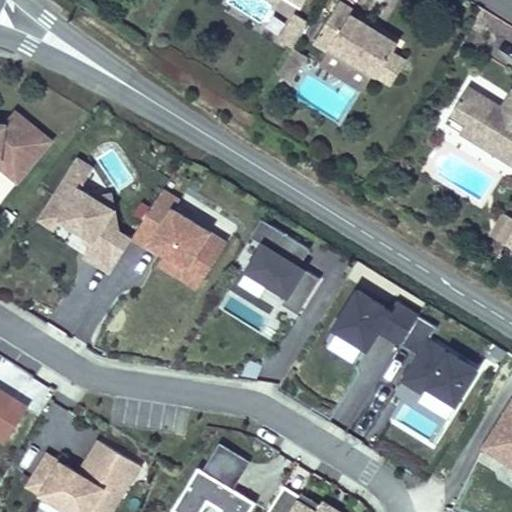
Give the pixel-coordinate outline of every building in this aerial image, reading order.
[(375,68),(389,46),(395,36),(348,8),(351,3),(345,0),(332,0),(310,35),(326,46),(328,39),(375,68)] [(272,31),(288,39),(303,14),(288,3),(272,31)] [(284,77),(302,48),(289,40),(271,69),(284,77)] [(402,55),(389,46),(375,68),(388,77),(402,55)] [(511,101),(509,107),(495,100),(465,79),(449,104),(479,122),(472,132),(511,157),(511,101)] [(509,107),(511,101),(511,84),(509,83),(495,100),(509,107)] [(443,114),(472,132),(479,122),(449,104),(443,114)] [(23,163),(42,136),(4,109),(0,115),(0,163),(4,167),(12,156),(23,163)] [(15,174),(23,163),(12,156),(4,167),(15,174)] [(122,230),(114,193),(99,196),(84,187),(96,167),(78,156),(38,221),(57,232),(63,222),(94,242),(85,258),(111,275),(133,240),(135,237),(122,230)] [(0,170),(11,179),(15,174),(4,167),(0,163),(0,170)] [(199,291),(230,242),(215,232),(216,231),(179,208),(184,199),(166,188),(135,237),(133,240),(160,256),(162,252),(167,255),(160,266),(199,291)] [(511,213),(499,205),(483,231),(511,248),(511,213)] [(299,265),(309,249),(261,218),(244,245),(253,252),(241,271),(285,299),(282,304),(297,314),(320,279),(299,265)] [(396,338),(414,309),(391,295),(386,304),(353,285),(330,323),(363,343),(379,317),(385,321),(381,328),(396,338)] [(453,398),(474,364),(425,334),(433,321),(414,309),(396,338),(414,349),(399,374),(420,387),(424,380),(453,398)] [(372,351),(333,419),(373,441),(388,415),(364,402),(388,360),(372,351)] [(453,398),(424,380),(420,387),(415,395),(444,413),(453,398)] [(0,437),(20,404),(0,392),(0,437)] [(511,393),(509,392),(480,441),(504,456),(506,453),(511,456),(511,393)] [(104,511),(105,511),(135,460),(93,436),(78,461),(83,464),(78,471),(42,450),(23,483),(74,511),(82,511),(88,503),(104,511)] [(244,511),(252,499),(225,483),(240,455),(214,441),(199,469),(194,466),(175,500),(195,511),(196,511),(206,497),(220,505),(216,511),(244,511)] [(277,511),(282,511),(293,493),(314,506),(317,502),(282,481),(266,506),(277,511)] [(344,511),(319,497),(317,502),(314,506),(293,493),(282,511),(277,511),(266,506),(262,511),(344,511)] [(195,511),(175,500),(172,506),(182,511),(195,511)] [(104,511),(88,503),(82,511),(104,511)]
